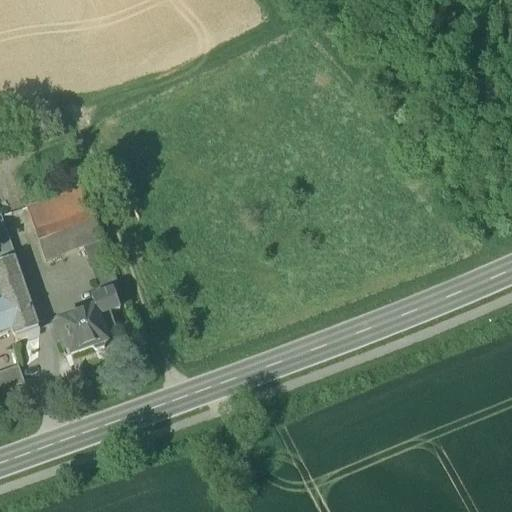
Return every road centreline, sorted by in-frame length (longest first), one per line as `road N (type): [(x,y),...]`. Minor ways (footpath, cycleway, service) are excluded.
road 1 (track): [(178,401),(73,129),(272,36),(271,0)]
road 2 (secondary): [(511,274),(0,465)]
